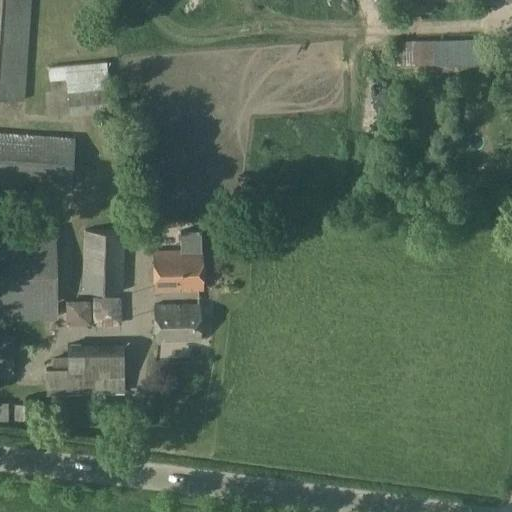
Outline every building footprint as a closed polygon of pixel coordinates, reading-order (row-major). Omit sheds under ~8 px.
[(0,0),(0,98),(24,101),(30,0),(0,0)] [(397,58),(465,59),(466,37),(397,36),(397,58)] [(108,81),(105,63),(49,67),(49,80),(65,79),(68,116),(110,112),(108,88),(106,88),(105,81),(108,81)] [(74,138),(0,132),(0,183),(71,187),(74,138)] [(0,230),(0,319),(56,318),(54,230),(0,230)] [(123,292),(124,231),(83,230),(81,290),(123,292)] [(200,257),(199,257),(199,231),(180,232),(180,251),(154,251),(154,290),(200,290),(200,257)] [(121,297),(94,297),(95,324),(121,324),(121,297)] [(89,300),(65,300),(65,324),(89,324),(89,300)] [(199,340),(198,304),(154,305),(155,341),(199,340)] [(14,335),(12,335),(0,334),(0,377),(13,378),(14,335)] [(52,368),(45,368),(46,395),(82,394),(83,394),(82,345),(67,346),(67,357),(67,368),(52,368)] [(167,386),(153,387),(153,397),(167,397),(167,386)]
